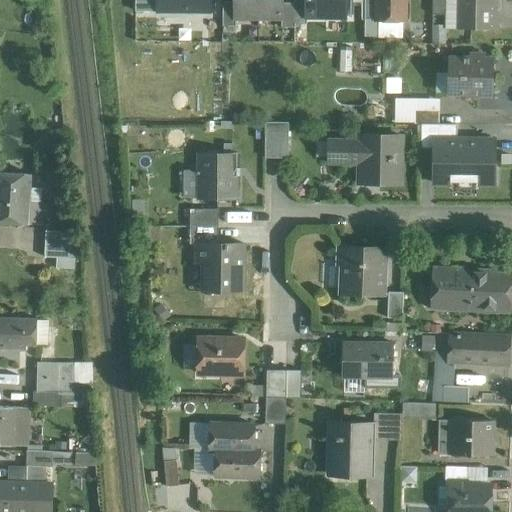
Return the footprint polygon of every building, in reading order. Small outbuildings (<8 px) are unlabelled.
[(148,0),(135,0),(135,11),(149,11),(148,0)] [(210,0),(156,0),(157,11),(211,11),(210,0)] [(258,0),(234,0),(235,2),(234,16),(236,16),(259,16),(258,0)] [(282,0),(258,0),(259,16),(281,16),(282,16),(283,2),(282,0)] [(306,0),(294,0),(294,2),(295,2),(294,23),(295,23),(307,23),(307,17),(306,0)] [(306,0),(307,17),(308,17),(308,16),(343,16),(343,17),(345,17),(345,0),(306,0)] [(376,0),(364,0),(364,20),(377,20),(376,0)] [(404,0),(376,0),(377,20),(377,24),(404,24),(404,0)] [(446,0),(432,0),(432,14),(446,14),(446,0)] [(458,0),(457,26),(448,26),(448,27),(497,28),(497,26),(496,26),(496,11),(497,11),(497,9),(494,9),(494,0),(458,0)] [(235,2),(223,1),(222,25),(236,26),(236,16),(234,16),(235,2)] [(294,2),(283,2),(282,16),(281,16),(281,26),(295,26),(295,23),(294,23),(295,2),(294,2)] [(483,54),(471,54),(471,58),(451,57),(450,75),(455,75),(455,92),(492,92),(492,58),(483,58),(483,54)] [(382,122),(405,123),(405,102),(383,102),(382,122)] [(443,110),(416,110),(416,123),(443,124),(443,110)] [(288,122),(265,122),(265,159),(288,159),(288,122)] [(404,136),(362,135),(362,141),(330,140),(330,165),(361,165),(361,184),(403,185),(404,136)] [(494,140),(436,138),(435,181),(492,183),(494,140)] [(231,152),(200,152),(199,199),(236,199),(236,176),(231,176),(231,152)] [(30,173),(0,171),(0,221),(27,223),(41,224),(42,201),(29,200),(30,173)] [(218,208),(191,208),(191,225),(218,225),(218,208)] [(218,225),(191,225),(191,247),(198,247),(198,243),(218,244),(218,225)] [(72,232),(46,230),(45,256),(57,257),(71,257),(72,232)] [(218,244),(198,243),(198,247),(198,264),(205,264),(204,290),(245,291),(246,244),(218,244)] [(386,247),(337,245),(337,265),(341,265),(340,293),(385,295),(386,247)] [(71,257),(57,257),(56,267),(74,268),(75,258),(71,257)] [(511,294),(511,274),(433,272),(432,313),(511,316),(511,294)] [(404,291),(390,291),(389,316),(403,317),(404,291)] [(37,318),(0,317),(0,348),(26,349),(26,344),(36,345),(36,343),(37,320),(37,318)] [(48,320),(37,320),(36,343),(48,343),(48,320)] [(438,332),(434,386),(444,387),(444,401),(468,402),(469,386),(444,385),(445,372),(454,373),(455,361),(510,364),(511,336),(449,332),(449,333),(438,332)] [(245,337),(201,337),(201,375),(245,375),(245,337)] [(371,346),(342,346),(342,379),(393,379),(393,344),(371,344),(371,346)] [(59,392),(60,366),(60,362),(37,362),(37,391),(59,392)] [(86,393),(90,393),(88,367),(60,366),(59,392),(74,392),(86,393)] [(287,370),(268,369),(268,396),(286,397),(287,370)] [(301,370),(287,370),(286,397),(300,398),(301,370)] [(33,405),(73,406),(74,392),(59,392),(37,391),(33,391),(33,405)] [(86,393),(74,392),(73,406),(86,406),(86,393)] [(268,396),(263,396),(263,419),(286,419),(286,397),(268,396)] [(434,403),(403,401),(402,413),(402,415),(434,416),(434,403)] [(26,407),(0,405),(0,444),(24,446),(26,407)] [(402,413),(375,412),(375,422),(377,422),(376,439),(401,439),(402,415),(402,413)] [(492,420),(453,419),(452,420),(448,419),(447,434),(440,434),(440,452),(452,453),(452,454),(491,455),(492,436),(490,436),(490,422),(492,422),(492,420)] [(257,423),(209,421),(209,448),(215,449),(256,450),(257,423)] [(375,422),(329,422),(329,439),(333,439),(332,471),(370,471),(371,442),(376,443),(376,439),(377,422),(375,422)] [(256,450),(215,449),(214,475),(260,476),(261,450),(256,450)] [(52,451),(26,450),(26,466),(52,467),(52,464),(52,452),(52,451)] [(76,453),(52,452),(52,464),(75,465),(76,453)] [(176,459),(164,460),(166,486),(179,485),(176,459)] [(51,511),(52,484),(0,481),(0,511),(51,511)] [(490,511),(491,486),(450,485),(449,511),(490,511)]
